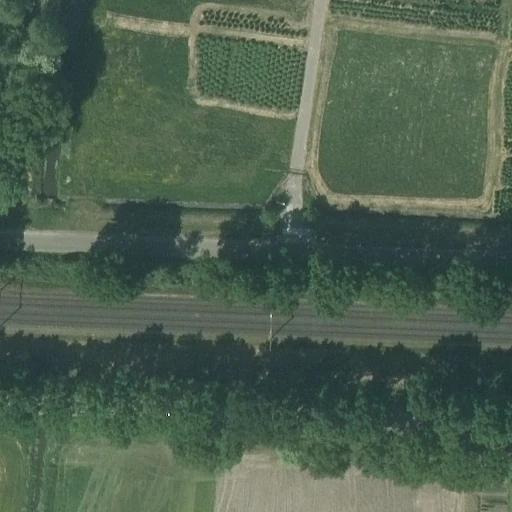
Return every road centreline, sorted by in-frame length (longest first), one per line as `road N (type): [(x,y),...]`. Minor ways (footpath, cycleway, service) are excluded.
road 1 (tertiary): [(511,425),(0,403)]
road 2 (unclassified): [(0,241),(511,258)]
